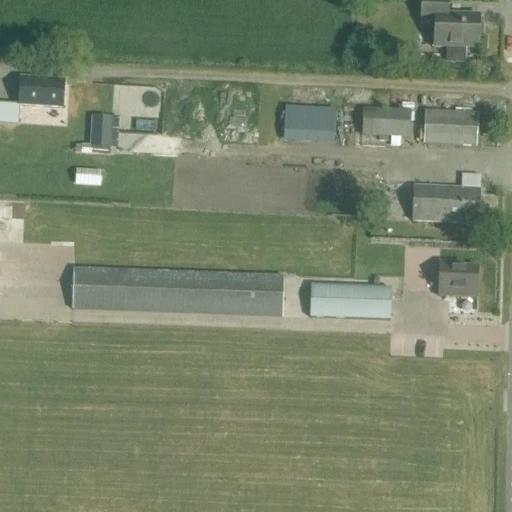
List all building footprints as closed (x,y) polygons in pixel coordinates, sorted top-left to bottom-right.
[(434,48),(446,48),(446,65),(465,65),(465,48),(478,49),(479,17),(447,16),(447,0),(421,0),(421,22),(434,22),(434,48)] [(62,109),(64,81),(19,78),(17,106),(62,109)] [(0,124),(18,126),(19,106),(0,105),(0,124)] [(333,145),(335,110),(285,108),(284,143),(333,145)] [(361,137),(409,140),(411,111),(362,109),(361,137)] [(423,145),(476,147),(477,114),(425,112),(423,145)] [(112,118),(92,117),(90,147),(110,148),(112,118)] [(173,193),(254,196),(254,212),(337,215),(337,204),(348,204),(348,189),(358,190),(358,166),(174,159),(173,193)] [(77,184),(101,183),(101,173),(76,175),(77,184)] [(479,226),(480,191),(413,188),(412,222),(479,226)] [(478,267),(462,267),(462,264),(439,264),(438,297),(477,298),(478,267)] [(71,311),(282,318),(283,277),(73,270),(71,311)] [(310,287),(309,319),(389,322),(390,290),(310,287)]
